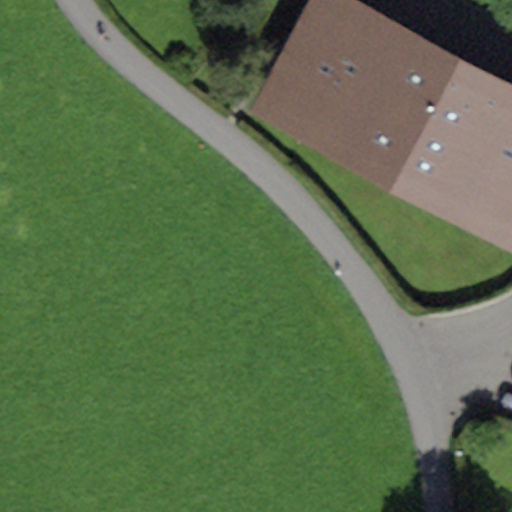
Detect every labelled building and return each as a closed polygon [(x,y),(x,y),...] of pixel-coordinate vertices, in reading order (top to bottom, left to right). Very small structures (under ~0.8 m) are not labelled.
[(324,4),(275,96),(318,118),(367,26),(324,4)] [(320,120),(325,110),(364,130),(408,48),(367,26),(318,118),(320,120)] [(405,152),(449,70),(408,48),(364,130),(405,152)] [(447,174),(490,92),(449,70),(405,152),(447,174)] [(482,206),(511,150),(511,103),(490,92),(447,174),(486,196),(481,206),(482,206)] [(511,222),(511,150),(482,206),(511,222)]
